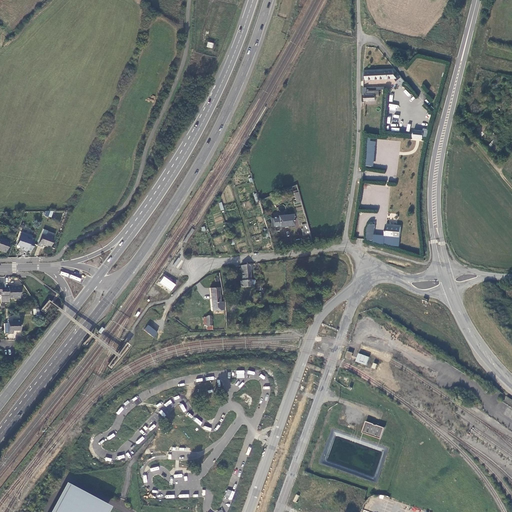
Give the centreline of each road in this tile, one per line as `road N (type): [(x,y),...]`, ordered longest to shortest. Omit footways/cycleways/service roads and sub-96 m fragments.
road 1 (trunk): [(133,266),(202,158),(268,0)]
road 2 (unclassified): [(358,0),(357,156),(343,247),(381,276)]
road 3 (tertiary): [(477,0),(438,157),(433,204),(444,273)]
road 4 (unclassified): [(361,284),(316,321),(248,511)]
road 5 (trunk): [(222,82),(116,241),(65,263)]
road 6 (unclassified): [(280,511),(361,284)]
road 7 (trunk): [(222,82),(185,153),(99,275)]
road 8 (trunk): [(0,435),(133,266)]
road 9 (trunk): [(0,432),(95,303),(101,283)]
road 10 (track): [(368,38),(511,71)]
